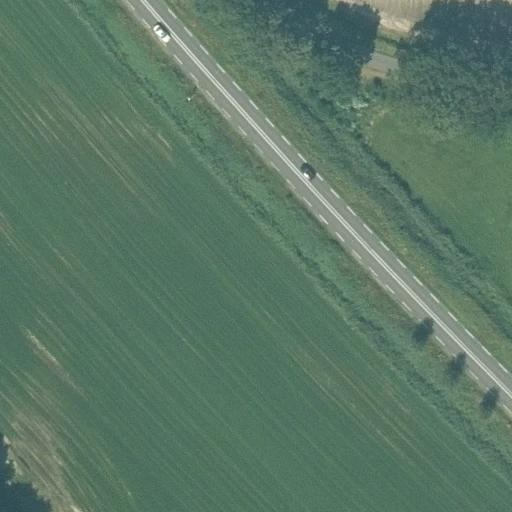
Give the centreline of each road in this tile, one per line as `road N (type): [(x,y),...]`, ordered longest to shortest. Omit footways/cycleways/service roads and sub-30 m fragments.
road 1 (secondary): [(511,392),(425,307),(153,0)]
road 2 (unclassified): [(511,92),(402,71),(335,45),(270,0)]
